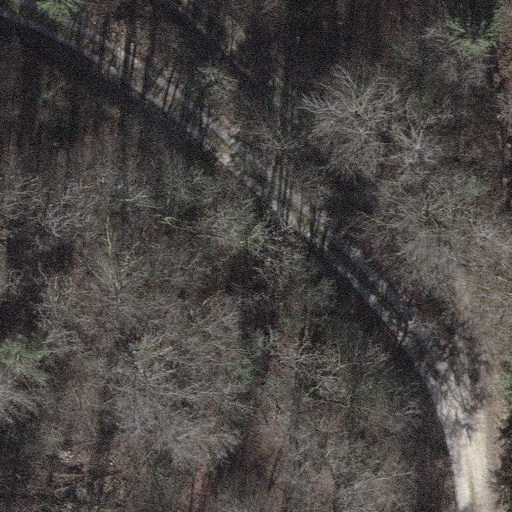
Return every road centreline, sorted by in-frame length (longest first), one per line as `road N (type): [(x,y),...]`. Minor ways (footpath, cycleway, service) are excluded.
road 1 (track): [(7,0),(35,7),(253,152),(390,288),(441,375),(478,511)]
road 2 (track): [(472,468),(484,383),(463,298),(433,252),(283,79),(202,0)]
